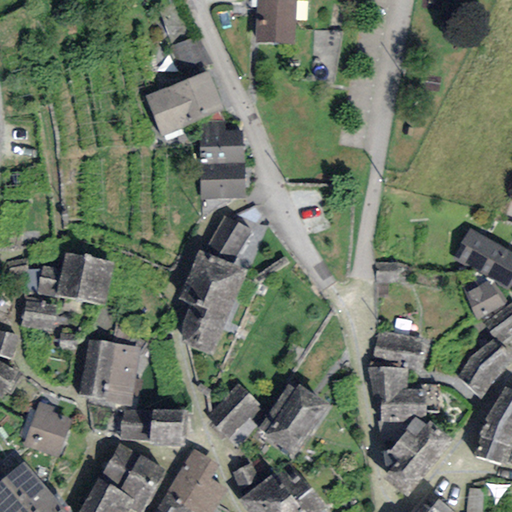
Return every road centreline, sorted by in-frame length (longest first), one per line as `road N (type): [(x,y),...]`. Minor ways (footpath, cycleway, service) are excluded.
road 1 (residential): [(359,305),(328,285),(282,212),(196,0)]
road 2 (residential): [(359,305),(403,0)]
road 3 (residential): [(385,511),(359,305)]
